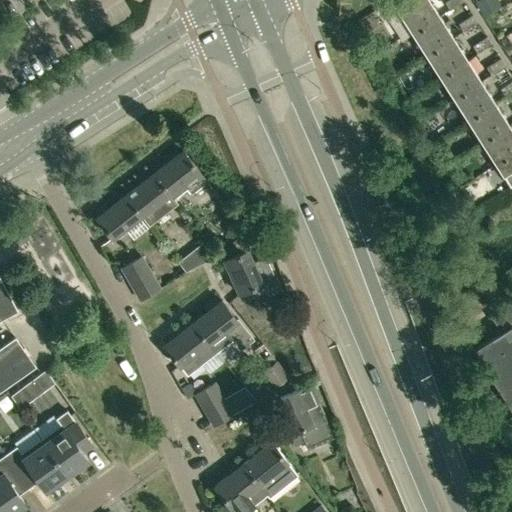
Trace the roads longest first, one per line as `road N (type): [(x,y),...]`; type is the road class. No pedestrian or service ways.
road 1 (primary): [(456,511),(256,3)]
road 2 (primary): [(223,19),(432,511)]
road 3 (residential): [(176,453),(157,378),(24,141)]
road 4 (unclassified): [(24,141),(223,19)]
